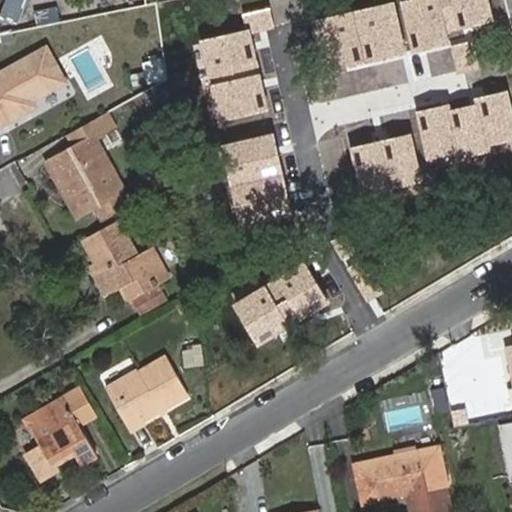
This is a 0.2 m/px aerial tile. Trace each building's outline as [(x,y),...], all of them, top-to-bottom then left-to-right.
[(409,0),(401,2),(412,53),(451,45),(449,32),(493,22),(487,0),(409,0)] [(396,6),(318,22),(328,72),(406,56),(396,6)] [(250,30),(199,41),(216,123),(267,112),(250,30)] [(0,125),(34,106),(31,101),(65,81),(47,49),(0,74),(0,125)] [(511,107),(508,91),(416,112),(428,162),(511,142),(511,107)] [(121,192),(91,139),(114,126),(107,113),(68,134),(75,147),(51,160),(81,213),(95,205),(103,219),(125,206),(118,194),(121,192)] [(274,133),(218,146),(235,219),(291,206),(274,133)] [(411,135),(351,148),(362,199),(422,185),(411,135)] [(129,301),(159,284),(156,280),(167,274),(152,247),(137,255),(118,221),(83,239),(112,292),(121,287),(129,301)] [(306,261),(231,304),(257,349),(331,306),(306,261)] [(167,298),(161,288),(134,303),(140,313),(167,298)] [(190,302),(180,309),(188,322),(199,316),(190,302)] [(138,370),(106,388),(129,429),(189,395),(166,355),(138,371),(138,370)] [(80,386),(64,396),(40,410),(42,415),(28,423),(41,445),(28,454),(41,476),(54,469),(50,462),(72,449),(81,464),(97,456),(80,425),(97,415),(80,386)] [(447,486),(439,447),(355,465),(364,503),(407,494),(410,511),(449,511),(444,486),(447,486)]
